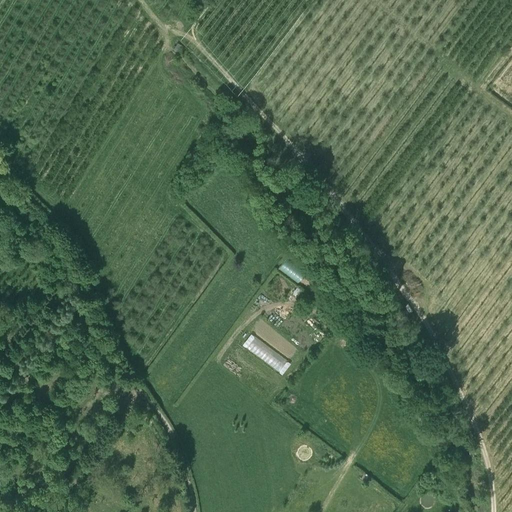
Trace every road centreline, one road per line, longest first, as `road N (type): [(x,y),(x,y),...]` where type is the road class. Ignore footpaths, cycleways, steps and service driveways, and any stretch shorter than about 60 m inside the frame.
road 1 (track): [(140,0),(160,27),(187,35),(388,262),(470,414),(490,511)]
road 2 (track): [(194,511),(174,442),(111,342),(79,258),(0,169)]
